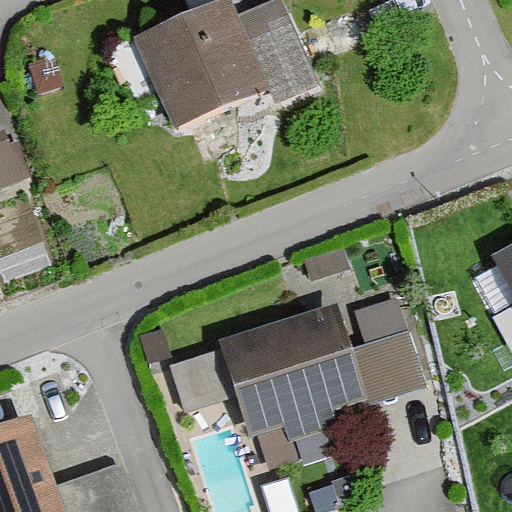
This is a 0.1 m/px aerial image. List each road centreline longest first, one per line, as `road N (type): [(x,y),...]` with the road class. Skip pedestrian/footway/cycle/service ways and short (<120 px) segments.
road 1 (residential): [(509,130),(0,339)]
road 2 (residential): [(458,0),(509,130)]
